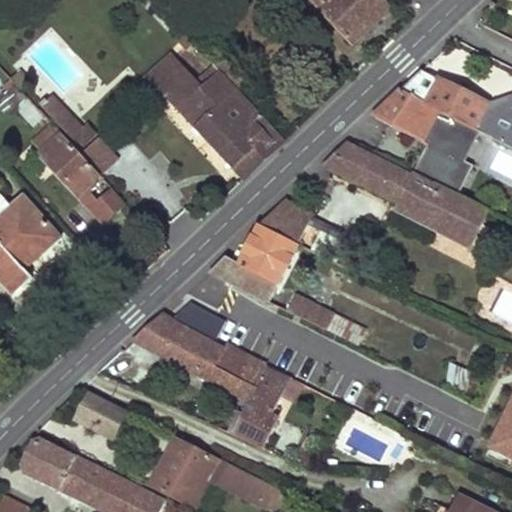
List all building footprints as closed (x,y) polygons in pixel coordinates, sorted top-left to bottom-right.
[(384,0),(309,0),(353,47),(393,10),(384,0)] [(174,55),(144,83),(162,102),(168,96),(246,178),(286,140),(240,92),(215,67),(215,66),(210,71),(215,76),(203,87),(198,82),(174,55)] [(221,62),(215,67),(240,92),(245,87),(221,62)] [(22,89),(30,82),(20,71),(12,79),(22,89)] [(215,76),(210,71),(198,82),(203,87),(215,76)] [(494,140),(507,113),(422,71),(401,92),(486,136),(494,140)] [(18,87),(0,104),(0,107),(8,116),(28,98),(18,87)] [(431,148),(440,131),(479,150),(486,136),(401,92),(373,118),(431,148)] [(43,106),(83,150),(98,136),(89,127),(84,132),(52,98),(43,106)] [(53,126),(34,143),(43,154),(41,156),(78,197),(100,177),(53,126)] [(400,203),(397,211),(471,248),(490,212),(414,174),(412,178),(346,145),(324,166),(400,203)] [(100,177),(78,197),(82,202),(104,181),(100,177)] [(26,271),(62,238),(25,196),(18,202),(17,200),(11,205),(13,208),(0,218),(0,281),(13,297),(33,279),(26,271)] [(299,246),(315,215),(286,200),(260,227),(299,246)] [(0,212),(0,218),(13,208),(11,205),(10,204),(0,212)] [(269,304),(299,246),(260,227),(240,265),(227,258),(210,275),(269,305),(269,304)] [(296,296),(287,312),(360,347),(367,332),(296,296)] [(246,380),(255,361),(227,346),(223,351),(178,327),(180,325),(163,315),(134,341),(230,390),(238,376),(246,380)] [(230,390),(251,401),(268,367),(255,361),(246,380),(238,376),(230,390)] [(467,394),(470,374),(450,365),(446,385),(467,394)] [(263,449),(278,418),(273,416),(291,379),(268,367),(251,401),(245,414),(234,434),(234,435),(263,449)] [(126,412),(89,393),(75,421),(112,439),(126,412)] [(240,411),(230,431),(234,434),(245,414),(240,411)] [(176,439),(150,488),(195,510),(211,481),(255,503),(265,483),(176,439)] [(103,511),(160,511),(165,503),(43,440),(35,443),(23,466),(27,475),(103,511)] [(276,489),(265,483),(255,503),(266,508),(276,489)] [(276,489),(266,508),(272,511),(280,511),(289,495),(276,489)] [(489,511),(460,498),(453,511),(489,511)] [(31,511),(32,511),(7,500),(0,511),(31,511)]
